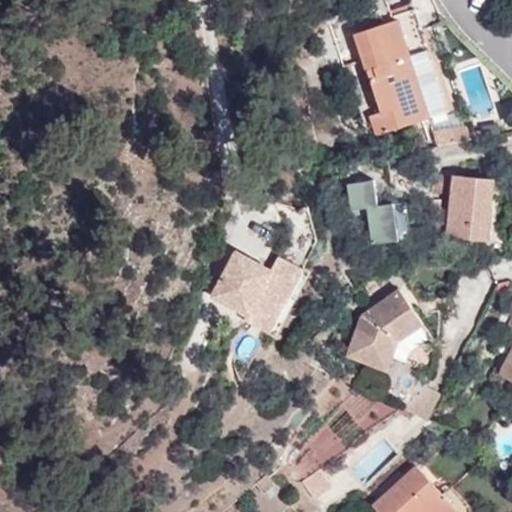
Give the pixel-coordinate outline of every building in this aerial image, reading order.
[(370,115),(380,134),(450,111),(418,12),(356,33),(382,111),(370,115)] [(341,80),(355,78),(353,65),(339,67),(341,80)] [(470,126),(435,132),(437,145),(472,139),(470,126)] [(366,204),(371,236),(399,231),(393,195),(377,198),(373,173),(345,178),(350,207),(366,204)] [(489,240),(497,177),(455,173),(448,235),(489,240)] [(233,253),(212,298),(247,315),(248,316),(253,307),(277,319),(294,283),(290,280),(297,265),(276,255),(269,270),(233,253)] [(294,283),(302,268),(297,265),(290,280),(294,283)] [(400,340),(425,322),(402,288),(364,314),(349,353),(389,368),(400,340)] [(245,321),(270,333),(277,319),(253,307),(248,316),(247,315),(245,321)] [(511,317),(507,327),(511,329),(511,351),(501,373),(511,378),(511,317)] [(317,354),(299,345),(292,354),(312,364),(317,354)] [(441,394),(424,385),(404,409),(427,420),(441,394)] [(461,511),(419,464),(374,505),(380,511),(461,511)] [(305,481),(318,498),(334,486),(321,469),(305,481)]
